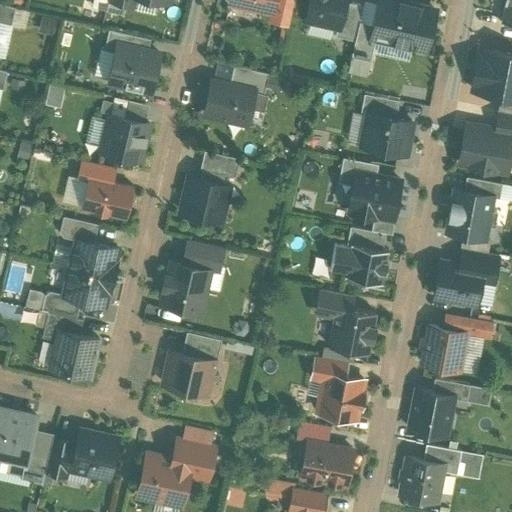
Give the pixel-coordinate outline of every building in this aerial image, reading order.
[(168,0),(109,0),(108,5),(133,11),(135,0),(137,0),(167,7),(168,0)] [(227,0),(227,6),(271,16),(274,0),(227,0)] [(288,30),(294,0),(274,0),(271,16),(268,26),(288,30)] [(344,0),(308,0),(303,23),(337,31),(343,4),(344,0)] [(437,11),(386,0),(379,0),(374,29),(370,43),(376,45),(427,55),(437,11)] [(511,26),(511,0),(506,0),(502,24),(511,26)] [(362,8),(343,4),(337,31),(336,37),(354,41),(358,25),(362,8)] [(21,11),(0,6),(0,23),(17,28),(21,11)] [(370,43),(374,29),(358,25),(354,41),(350,61),(371,66),(376,45),(370,43)] [(105,48),(116,51),(117,43),(128,45),(130,33),(109,29),(105,48)] [(151,38),(130,33),(128,45),(148,50),(151,38)] [(116,51),(109,81),(151,91),(160,53),(148,50),(128,45),(117,43),(116,51)] [(511,55),(480,49),(472,89),(501,95),(511,97),(511,55)] [(229,76),(231,64),(218,62),(216,74),(229,76)] [(265,75),(232,67),(228,84),(253,90),(260,92),(265,75)] [(228,84),(209,80),(201,115),(245,125),(253,90),(228,84)] [(49,83),(45,102),(58,104),(62,86),(49,83)] [(114,95),(110,113),(126,116),(130,99),(114,95)] [(511,97),(501,95),(497,112),(511,115),(511,97)] [(395,103),(362,97),(359,112),(367,113),(392,119),(395,103)] [(493,133),(464,127),(455,168),(503,178),(511,137),(511,136),(511,115),(497,112),(493,133)] [(110,113),(101,150),(141,159),(149,122),(126,116),(110,113)] [(392,119),(367,113),(360,145),(404,155),(411,123),(392,119)] [(198,168),(233,177),(238,158),(203,149),(198,168)] [(375,166),(342,159),(337,184),(352,187),(355,173),(373,177),(375,166)] [(112,170),(76,162),(72,178),(85,181),(79,207),(125,218),(132,188),(109,183),(112,170)] [(373,177),(355,173),(352,187),(347,211),(390,219),(398,181),(373,177)] [(229,189),(185,178),(176,214),(220,225),(229,189)] [(494,192),(448,183),(437,234),(484,244),(494,192)] [(95,227),(63,221),(60,235),(74,238),(92,242),(95,227)] [(352,229),(350,242),(379,248),(381,234),(352,229)] [(74,238),(67,266),(111,276),(118,249),(92,242),(74,238)] [(379,248),(350,242),(343,275),(380,282),(387,249),(379,248)] [(195,244),(190,268),(209,272),(219,274),(225,251),(195,244)] [(454,267),(437,263),(429,299),(475,309),(480,284),(492,287),(498,261),(457,252),(454,267)] [(190,268),(170,263),(160,303),(199,312),(209,272),(190,268)] [(104,305),(111,276),(67,266),(60,295),(79,299),(104,305)] [(356,296),(320,289),(315,316),(331,319),(326,345),(366,352),(373,313),(354,309),(356,296)] [(60,295),(45,291),(41,306),(75,314),(79,299),(60,295)] [(457,334),(467,336),(486,340),(489,323),(461,317),(457,334)] [(457,334),(427,328),(420,361),(461,369),(467,336),(457,334)] [(97,338),(58,329),(49,368),(88,377),(97,338)] [(215,362),(167,350),(158,385),(207,397),(215,362)] [(345,363),(314,357),(309,381),(318,383),(312,413),(354,421),(362,379),(343,375),(345,363)] [(467,386),(436,379),(433,392),(453,396),(464,399),(467,386)] [(433,392),(414,388),(407,425),(445,433),(453,396),(433,392)] [(39,410),(0,400),(0,468),(24,474),(39,410)] [(329,429),(298,423),(295,436),(304,437),(326,442),(329,429)] [(116,435),(78,427),(75,440),(68,471),(106,479),(116,435)] [(68,471),(75,440),(52,434),(43,473),(66,478),(68,471)] [(165,459),(144,455),(134,498),(179,507),(185,479),(207,484),(215,445),(170,435),(165,459)] [(326,442),(304,437),(296,478),(343,488),(352,447),(326,442)] [(458,453),(425,446),(422,460),(442,464),(440,473),(454,476),(458,453)] [(422,460),(405,456),(397,494),(434,501),(440,473),(442,464),(422,460)] [(319,511),(323,498),(290,491),(287,507),(294,509),(292,511),(310,511),(312,511),(319,511)]
